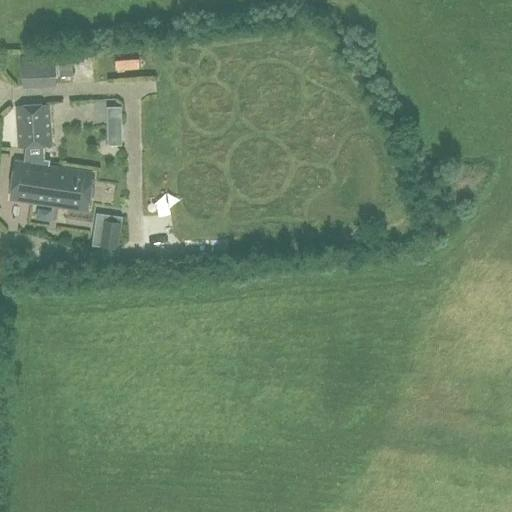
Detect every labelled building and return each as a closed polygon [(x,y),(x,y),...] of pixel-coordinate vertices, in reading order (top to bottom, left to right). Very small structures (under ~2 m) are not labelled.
[(53,68),(70,68),(69,48),(53,49),(53,68)] [(52,69),(52,50),(19,50),(20,70),(52,69)] [(50,144),(48,102),(15,104),(18,146),(23,146),(43,144),(50,144)] [(121,143),(121,130),(108,131),(108,143),(121,143)] [(87,207),(92,171),(43,165),(43,144),(23,146),(22,161),(12,160),(7,196),(87,207)] [(120,221),(103,218),(101,231),(119,234),(120,221)] [(41,270),(47,254),(27,247),(21,263),(41,270)]
